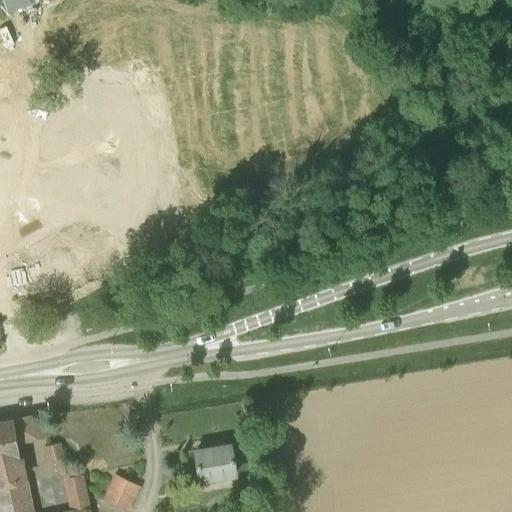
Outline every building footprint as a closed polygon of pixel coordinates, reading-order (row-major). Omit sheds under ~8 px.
[(128,42),(122,58),(153,70),(159,54),(128,42)] [(255,94),(281,83),(273,66),(247,77),(255,94)] [(87,159),(27,184),(36,205),(95,180),(87,159)] [(19,457),(16,441),(12,420),(0,422),(0,511),(34,511),(23,456),(19,457)] [(50,462),(57,460),(64,458),(60,442),(46,445),(50,462)] [(199,485),(235,479),(230,445),(193,450),(199,485)] [(92,511),(82,475),(72,477),(71,472),(63,474),(64,479),(63,479),(69,510),(58,511),(92,511)] [(137,486),(117,476),(104,501),(125,511),(137,486)]
